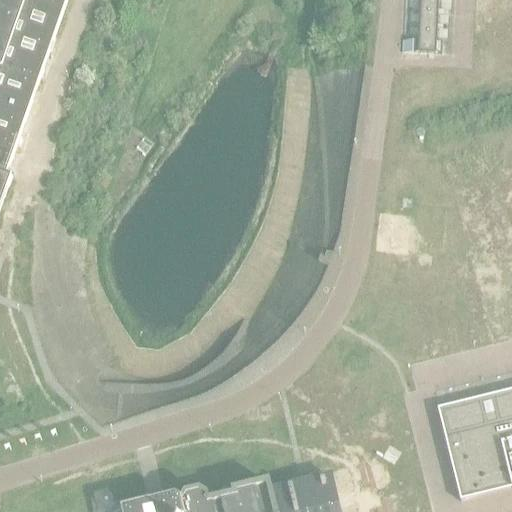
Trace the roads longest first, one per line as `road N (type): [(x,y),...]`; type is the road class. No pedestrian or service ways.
road 1 (track): [(333,294),(313,298),(208,386),(123,409),(83,396),(48,350),(31,307),(0,298)]
road 2 (track): [(0,265),(86,0)]
